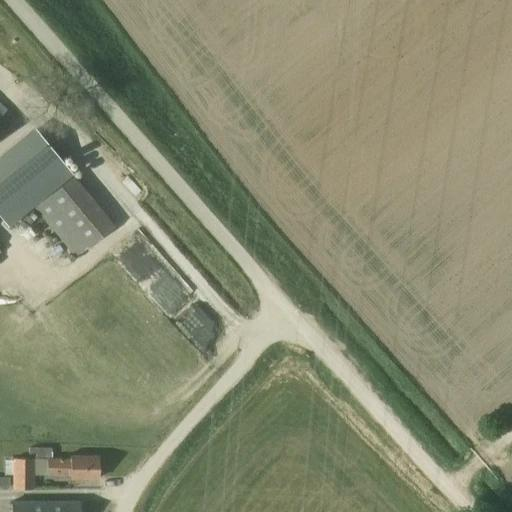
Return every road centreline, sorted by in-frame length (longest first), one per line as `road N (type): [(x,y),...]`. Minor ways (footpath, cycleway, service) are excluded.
road 1 (unclassified): [(287,307),(14,0)]
road 2 (unclassified): [(469,511),(287,307)]
road 3 (unclassified): [(126,511),(140,482),(287,307)]
